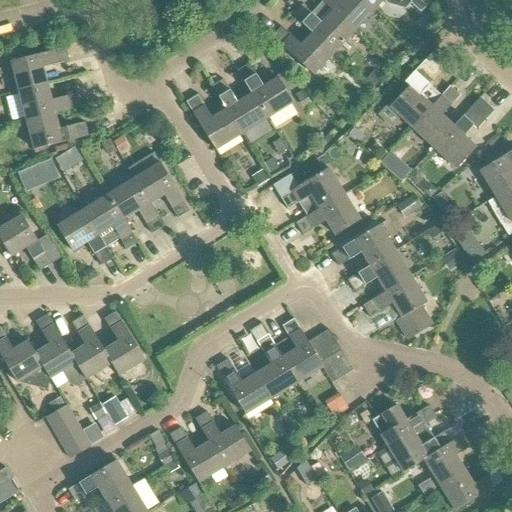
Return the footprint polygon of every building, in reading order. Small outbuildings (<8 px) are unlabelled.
[(319,0),(323,3),(354,32),(375,10),(364,0),(344,0),(342,2),(339,0),(319,0)] [(364,0),(375,10),(384,0),(389,4),(405,8),(411,2),(422,12),(433,0),(364,0)] [(323,3),(312,15),(302,6),(292,16),(312,34),(313,35),(313,34),(334,54),(354,32),(323,3)] [(313,35),(312,34),(301,46),(281,28),(272,38),(313,76),(334,54),(313,34),(313,35)] [(12,63),(19,92),(47,85),(43,69),(69,62),(66,48),(12,63)] [(405,83),(409,87),(390,108),(412,129),(431,108),(431,107),(441,96),(432,88),(434,85),(432,83),(447,67),(432,54),(405,83)] [(237,72),(252,95),(267,119),(293,103),(278,79),(263,88),(249,64),(237,72)] [(366,83),(369,86),(373,90),(381,80),(378,77),(374,74),(366,83)] [(212,87),(226,111),(226,110),(242,135),(267,119),(252,95),(238,103),(223,80),(212,87)] [(19,92),(27,121),(55,114),(55,115),(81,108),(78,94),(51,101),(47,85),(19,92)] [(450,87),(441,96),(431,107),(431,108),(412,129),(434,149),(454,128),(453,127),(442,116),(460,96),(450,87)] [(303,93),(296,97),(303,110),(310,106),(303,93)] [(226,110),(226,111),(212,119),(198,96),(186,103),(216,151),(242,135),(226,110)] [(480,99),(453,127),(454,128),(434,149),(456,170),(476,149),(463,137),(473,127),(477,130),(494,112),(480,99)] [(55,114),(27,121),(34,151),(89,137),(85,123),(59,130),(55,115),(55,114)] [(115,151),(110,140),(102,143),(106,154),(115,151)] [(129,148),(123,140),(114,146),(120,154),(129,148)] [(378,164),(386,156),(378,147),(369,155),(378,164)] [(511,151),(480,171),(496,197),(511,187),(511,168),(511,151)] [(390,153),(380,164),(388,171),(398,160),(390,153)] [(273,159),(264,164),(269,174),(278,168),(273,159)] [(160,164),(134,180),(149,205),(150,204),(164,196),(178,219),(189,212),(160,164)] [(44,185),(36,166),(18,174),(26,193),(44,185)] [(311,196),(319,210),(344,195),(328,169),(280,198),(288,210),(311,196)] [(416,170),(409,179),(417,185),(421,181),(421,174),(416,170)] [(262,173),(251,179),(257,189),(268,182),(262,173)] [(134,180),(109,196),(124,220),(138,212),(152,235),(164,228),(150,204),(149,205),(134,180)] [(511,187),(496,197),(511,224),(511,223),(511,187)] [(444,192),(432,199),(440,210),(445,207),(451,203),(444,192)] [(319,210),(296,224),(303,236),(326,222),(335,236),(360,221),(344,195),(319,210)] [(109,196),(83,211),(98,236),(99,236),(112,227),(126,250),(138,243),(124,220),(109,196)] [(42,209),(36,199),(28,204),(34,213),(42,209)] [(414,199),(397,210),(404,220),(421,209),(414,199)] [(98,236),(83,211),(57,227),(72,252),(87,243),(101,266),(113,259),(99,236),(98,236)] [(22,216),(0,230),(0,238),(2,242),(11,257),(26,248),(40,272),(63,258),(49,235),(38,242),(22,216)] [(362,253),(370,267),(371,267),(395,252),(379,226),(331,255),(339,267),(362,253)] [(437,227),(426,234),(431,242),(442,235),(437,227)] [(377,278),(386,292),(386,293),(411,278),(395,252),(371,267),(370,267),(347,281),(354,293),(377,278)] [(444,259),(451,270),(461,264),(454,253),(444,259)] [(98,277),(94,271),(88,270),(82,273),(88,283),(98,277)] [(401,318),(396,321),(408,341),(432,326),(421,307),(427,304),(411,278),(386,293),(386,292),(363,306),(370,318),(393,304),(401,318)] [(118,343),(104,351),(104,352),(112,364),(111,365),(119,376),(145,360),(116,312),(104,320),(118,343)] [(50,346),(36,354),(35,354),(43,367),(42,367),(50,379),(62,372),(70,386),(74,387),(86,380),(75,363),(76,363),(71,355),(47,315),(36,322),(50,346)] [(85,346),(71,355),(76,363),(75,363),(86,380),(111,365),(112,364),(104,352),(104,351),(83,316),(71,323),(85,346)] [(296,350),(282,358),(282,359),(297,383),(322,368),(331,384),(353,371),(328,331),(308,343),(294,320),(282,327),(296,350)] [(35,354),(36,354),(29,342),(14,351),(0,328),(0,355),(17,383),(48,391),(50,379),(42,367),(43,367),(35,354)] [(271,366),(256,374),(271,399),(297,383),(282,359),(282,358),(268,335),(257,343),(271,366)] [(271,399),(256,374),(242,383),(228,360),(216,367),(245,415),(271,399)] [(59,396),(48,402),(53,410),(64,404),(59,396)] [(102,405),(108,416),(114,426),(127,419),(114,398),(102,405)] [(108,416),(102,405),(101,403),(90,410),(97,422),(108,416)] [(52,429),(74,416),(69,406),(46,419),(52,429)] [(413,433),(422,427),(436,418),(429,407),(406,421),(397,406),(372,421),(388,447),(412,433),(413,433)] [(195,420),(209,443),(210,443),(225,468),(251,452),(236,427),(221,436),(207,413),(195,420)] [(52,429),(58,439),(80,426),(74,416),(52,429)] [(58,439),(64,449),(86,436),(80,426),(58,439)] [(429,442),(422,427),(413,433),(412,433),(388,447),(404,473),(424,461),(451,443),(445,432),(429,442)] [(210,443),(209,443),(195,452),(181,428),(169,435),(199,483),(225,468),(210,443)] [(451,443),(424,461),(434,477),(419,487),(424,495),(440,486),(464,471),(456,456),(479,442),(472,430),(451,443)] [(157,455),(163,465),(164,466),(166,465),(174,460),(168,449),(157,432),(149,437),(154,444),(152,444),(158,455),(157,455)] [(93,448),(86,436),(64,449),(71,461),(93,448)] [(352,449),(339,457),(344,465),(348,472),(359,465),(361,463),(352,449)] [(271,461),(274,465),(278,470),(285,465),(288,463),(281,453),(271,461)] [(305,459),(300,465),(297,470),(306,486),(318,480),(309,465),(305,459)] [(167,465),(164,467),(169,475),(180,468),(178,465),(175,460),(167,465)] [(99,488),(107,502),(132,487),(116,461),(68,490),(75,502),(99,488)] [(316,465),(312,468),(318,478),(325,474),(319,465),(319,464),(316,465)] [(0,487),(13,480),(6,468),(0,471),(0,487)] [(473,485),(464,471),(440,486),(455,511),(504,483),(496,471),(473,485)] [(364,482),(357,486),(364,497),(365,496),(368,494),(371,493),(368,488),(364,482)] [(180,494),(187,506),(202,496),(195,484),(180,494)] [(146,511),(132,487),(107,502),(90,511),(146,511)] [(383,493),(371,500),(374,504),(378,511),(394,511),(385,496),(383,493)]
